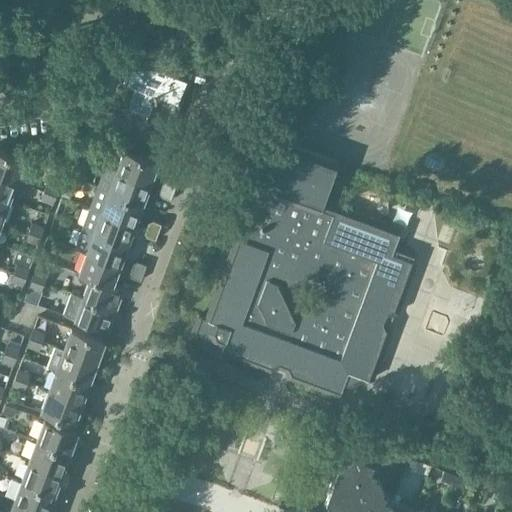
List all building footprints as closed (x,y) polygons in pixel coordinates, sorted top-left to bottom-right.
[(153,104),(145,125),(169,134),(178,110),(174,109),(176,103),(180,105),(189,81),(165,72),(164,75),(158,73),(159,70),(135,61),(126,85),(147,92),(144,101),(153,104)] [(286,369),(289,376),(339,394),(342,388),(344,389),(364,379),(365,377),(371,380),(390,329),(387,322),(389,315),(397,311),(415,261),(412,260),(415,252),(395,245),(400,229),(323,201),(338,161),(280,140),(256,131),(239,178),(240,179),(232,200),(247,206),(206,318),(198,315),(193,331),(203,353),(218,359),(221,351),(271,369),(278,366),(286,369)] [(0,149),(0,174),(16,180),(24,159),(0,149)] [(124,149),(117,170),(149,183),(157,161),(124,149)] [(105,166),(98,186),(142,203),(149,183),(117,170),(105,166)] [(0,197),(8,200),(16,180),(0,174),(0,197)] [(163,182),(161,187),(174,192),(176,183),(167,180),(163,182)] [(47,182),(44,190),(56,195),(59,187),(47,182)] [(90,207),(101,211),(134,223),(142,203),(98,186),(90,207)] [(161,196),(171,200),(174,192),(161,187),(159,192),(161,196)] [(44,190),(41,198),(53,203),(56,195),(44,190)] [(0,220),(1,221),(8,200),(0,197),(0,220)] [(101,211),(94,232),(127,244),(134,223),(101,211)] [(146,228),(159,232),(161,224),(152,221),(148,222),(146,228)] [(32,223),(29,231),(41,236),(44,228),(32,223)] [(75,248),(86,252),(119,264),(127,244),(94,232),(83,228),(75,248)] [(146,237),(156,240),(159,232),(146,228),(144,233),(146,237)] [(41,236),(29,231),(26,239),(38,244),(41,236)] [(79,273),(90,277),(112,285),(112,284),(119,264),(86,252),(79,273)] [(131,269),(143,273),(146,265),(137,262),(133,263),(131,269)] [(17,264),(14,272),(26,277),(29,268),(17,264)] [(143,273),(131,269),(129,274),(131,278),(141,281),(143,273)] [(35,270),(31,279),(44,283),(47,275),(35,270)] [(26,277),(14,272),(11,280),(23,285),(26,277)] [(90,277),(83,297),(115,309),(123,288),(112,284),(112,285),(90,277)] [(44,283),(31,279),(29,287),(41,291),(44,283)] [(83,297),(71,293),(63,314),(107,331),(115,309),(83,297)] [(71,328),(63,349),(96,361),(104,340),(71,328)] [(30,337),(42,341),(45,333),(33,329),(30,337)] [(30,337),(27,345),(39,350),(42,341),(30,337)] [(4,352),(16,356),(19,348),(7,343),(4,352)] [(63,349),(56,369),(89,382),(96,361),(63,349)] [(16,356),(4,352),(1,360),(13,364),(16,356)] [(15,377),(27,382),(30,374),(18,369),(15,377)] [(56,369),(48,390),(81,402),(83,396),(86,397),(92,396),(96,384),(89,382),(56,369)] [(27,382),(15,377),(12,385),(24,390),(27,382)] [(81,402),(48,390),(41,411),(73,423),(81,402)] [(5,404),(2,412),(11,416),(15,414),(17,408),(5,404)] [(44,419),(36,440),(74,454),(76,447),(74,443),(73,443),(77,431),(44,419)] [(387,511),(391,500),(384,497),(386,491),(377,489),(373,479),(376,471),(370,469),(373,460),(364,457),(368,445),(344,436),(335,462),(338,463),(322,508),(331,511),(387,511)] [(36,440),(29,460),(62,472),(66,461),(67,462),(71,460),(74,454),(36,440)] [(407,457),(406,459),(403,466),(415,470),(418,461),(407,457)] [(29,460),(21,480),(59,494),(61,488),(59,484),(58,483),(62,472),(29,460)] [(440,480),(451,484),(454,474),(444,470),(440,480)] [(454,474),(451,484),(462,488),(465,478),(454,474)] [(21,480),(14,501),(43,511),(46,511),(51,502),(52,503),(56,501),(59,494),(21,480)] [(497,481),(498,491),(508,490),(507,480),(497,481)] [(508,490),(498,491),(499,501),(509,500),(508,490)] [(414,511),(415,509),(391,500),(387,511),(414,511)] [(0,511),(43,511),(14,501),(10,510),(6,511),(2,511),(0,511)]
